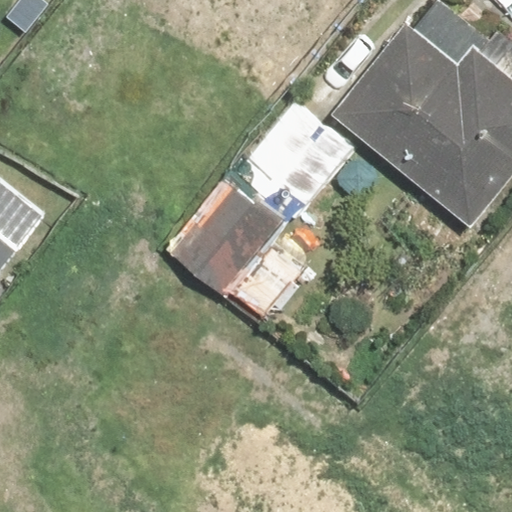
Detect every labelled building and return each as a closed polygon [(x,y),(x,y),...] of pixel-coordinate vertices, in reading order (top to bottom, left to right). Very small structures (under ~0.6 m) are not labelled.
[(80,100),(138,23),(107,0),(72,0),(27,60),(80,100)] [(195,0),(285,70),(339,0),(195,0)] [(511,68),(425,0),(419,0),(336,105),(479,218),(511,176),(511,68)] [(250,159),(310,209),(363,145),(304,95),(250,159)] [(0,161),(0,279),(58,210),(0,161)] [(247,161),(181,244),(238,288),(304,205),(247,161)] [(511,301),(503,312),(511,320),(511,301)] [(104,333),(103,340),(103,347),(104,353),(107,360),(110,366),(115,371),(120,375),(126,378),(132,380),(139,381),(146,381),(152,380),(158,377),(164,374),(169,370),(174,364),(177,358),(179,352),(180,345),(180,339),(179,332),(176,326),(173,320),(168,315),(163,311),(157,307),(151,305),(144,304),(137,304),(131,305),(124,308),(118,311),(113,316),(109,321),(106,327),(104,333)] [(511,378),(441,322),(384,392),(503,488),(511,476),(511,378)] [(0,367),(0,464),(49,410),(0,367)] [(418,511),(275,386),(200,471),(246,511),(418,511)] [(23,511),(0,480),(0,511),(54,511),(53,510),(50,511),(23,511)]
